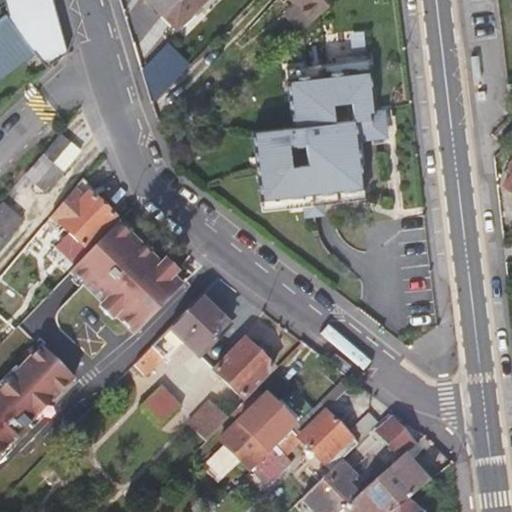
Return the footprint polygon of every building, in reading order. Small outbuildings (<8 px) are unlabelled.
[(6,0),(10,12),(0,19),(0,78),(38,49),(50,65),(71,49),(66,34),(57,0),(56,0),(6,0)] [(140,0),(174,31),(203,0),(140,0)] [(296,0),(314,17),(330,0),(296,0)] [(364,115),(371,114),(364,63),(283,73),(289,129),(266,132),(249,134),(258,213),(360,201),(353,144),(368,142),(364,115)] [(200,82),(211,93),(219,85),(208,74),(200,82)] [(247,112),(249,134),(266,132),(264,110),(247,112)] [(377,113),(371,114),(364,115),(368,142),(368,147),(380,146),(377,113)] [(77,148),(55,129),(21,169),(42,188),(77,148)] [(503,172),(508,178),(511,173),(511,161),(511,162),(503,172)] [(91,187),(82,179),(50,216),(85,249),(114,218),(87,192),(91,187)] [(0,238),(17,218),(0,203),(0,238)] [(82,257),(68,272),(133,334),(177,289),(145,259),(148,256),(115,223),(82,257)] [(49,275),(57,283),(68,272),(82,257),(74,249),(49,275)] [(158,265),(148,256),(145,259),(177,289),(180,286),(171,277),(176,272),(163,260),(158,265)] [(203,300),(200,297),(133,365),(144,374),(162,356),(166,360),(185,341),(200,355),(221,334),(223,335),(232,326),(204,299),(203,300)] [(242,398),(272,368),(242,339),(213,369),(242,398)] [(39,347),(0,387),(0,452),(72,379),(39,347)] [(136,408),(149,420),(172,397),(159,385),(136,408)] [(343,391),(337,385),(314,408),(301,420),(289,432),(295,437),(322,412),(343,391)] [(298,418),(301,420),(314,408),(293,386),(274,404),(257,387),(231,414),(266,448),(298,418)] [(180,405),(172,397),(149,420),(157,427),(180,405)] [(188,423),(205,440),(228,417),(210,401),(188,423)] [(295,437),(289,432),(273,448),(282,456),(298,441),(329,472),(351,451),(356,446),(322,412),(295,437)] [(350,431),(360,441),(372,430),(377,425),(367,415),(350,431)] [(412,443),(387,416),(377,425),(372,430),(398,457),(412,443)] [(287,462),(282,456),(273,448),(251,469),(265,483),(287,462)] [(365,468),(351,451),(329,472),(314,487),(336,511),(339,511),(368,487),(357,475),(365,468)] [(432,479),(408,451),(368,487),(339,511),(392,511),(409,498),(432,479)] [(423,511),(423,510),(409,498),(392,511),(423,511)]
